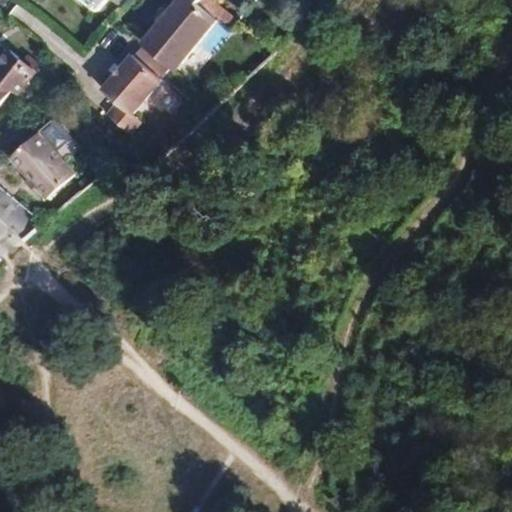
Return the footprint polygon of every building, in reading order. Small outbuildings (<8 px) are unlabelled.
[(82,0),(96,11),(104,0),(82,0)] [(217,23),(195,5),(199,0),(178,0),(143,43),(177,71),(217,23)] [(226,12),(217,23),(229,32),(238,22),(226,12)] [(0,41),(0,104),(15,86),(21,91),(37,72),(0,41)] [(116,107),(106,119),(129,138),(140,124),(131,116),(158,80),(129,58),(100,96),(116,107)] [(26,125),(1,155),(43,191),(69,160),(26,125)]
